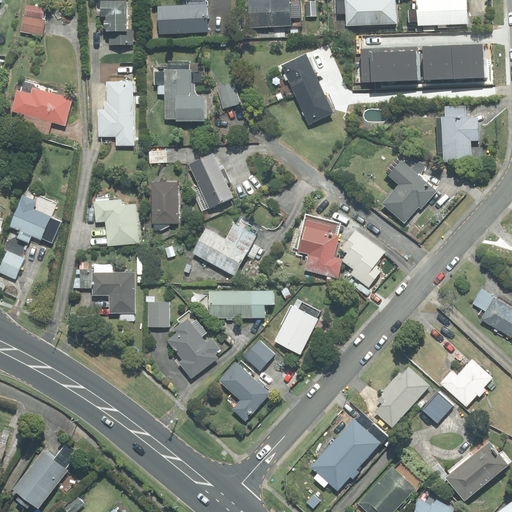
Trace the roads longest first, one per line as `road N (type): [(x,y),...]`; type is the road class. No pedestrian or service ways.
road 1 (residential): [(225,501),(511,183)]
road 2 (secondary): [(0,345),(75,387),(225,501)]
